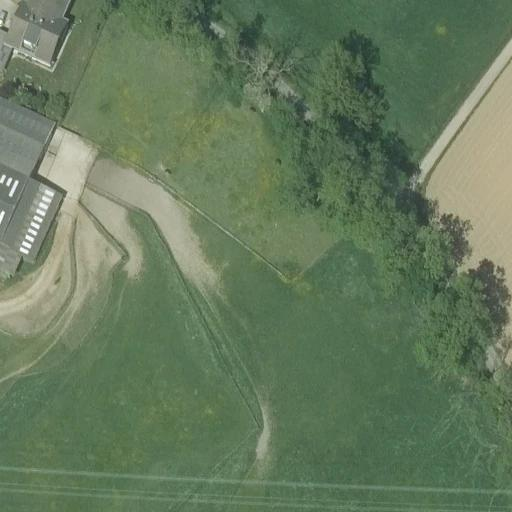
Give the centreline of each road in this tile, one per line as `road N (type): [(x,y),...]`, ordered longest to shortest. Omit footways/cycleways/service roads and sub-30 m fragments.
road 1 (unclassified): [(511,409),(389,211),(313,120),(171,0)]
road 2 (track): [(389,211),(511,49)]
